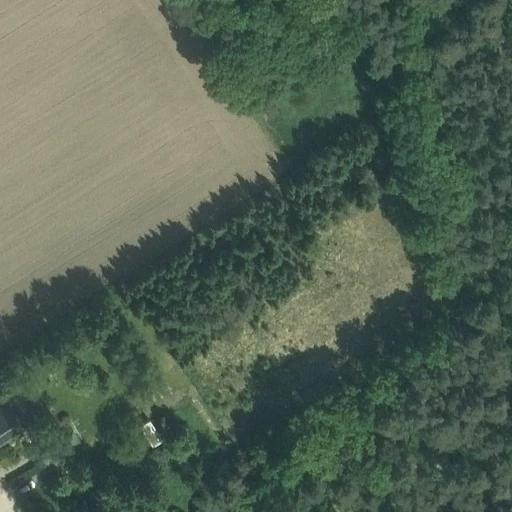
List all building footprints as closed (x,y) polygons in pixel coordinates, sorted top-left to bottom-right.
[(100,339),(106,332),(104,324),(96,322),(90,328),(91,337),(100,339)] [(7,398),(2,401),(0,402),(0,438),(45,409),(30,386),(9,401),(7,398)] [(152,445),(163,438),(149,418),(139,425),(152,445)] [(70,445),(63,434),(49,443),(38,449),(45,461),(56,454),(70,445)] [(105,447),(98,452),(105,461),(112,456),(105,447)]
